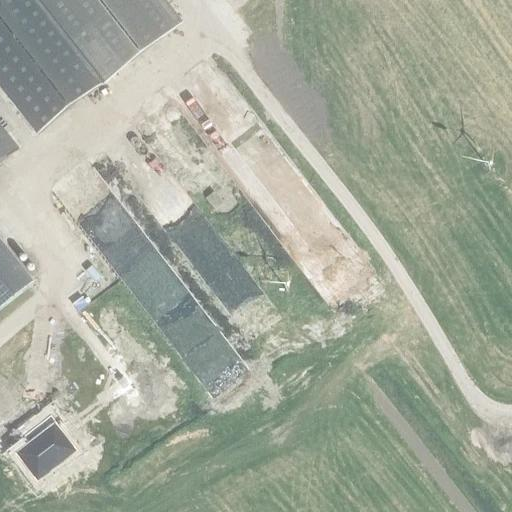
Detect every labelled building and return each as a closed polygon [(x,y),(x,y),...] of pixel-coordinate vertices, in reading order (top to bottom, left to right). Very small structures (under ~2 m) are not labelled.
[(159,0),(0,0),(0,91),(36,138),(179,26),(159,0)] [(0,163),(15,152),(0,131),(0,163)] [(203,200),(212,212),(220,205),(211,194),(203,200)] [(0,307),(31,284),(0,243),(0,307)] [(30,447),(18,457),(38,482),(74,454),(56,430),(59,428),(51,417),(23,438),(30,447)]
